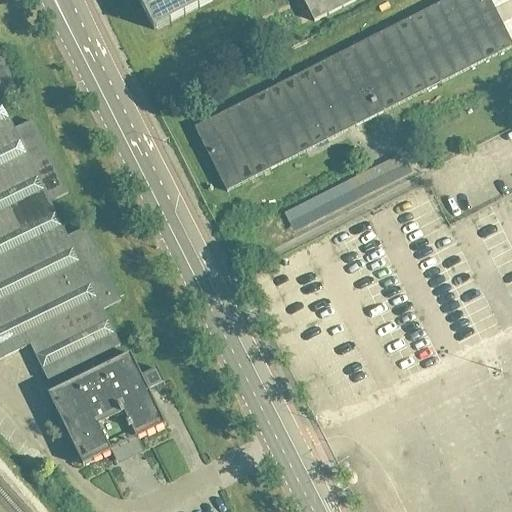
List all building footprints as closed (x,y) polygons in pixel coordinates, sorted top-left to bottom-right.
[(301,0),(313,21),(353,0),(137,0),(154,31),(213,0),(301,0)] [(228,191),(257,177),(511,46),(511,44),(489,0),(447,0),(196,128),(195,127),(194,127),(228,193),(229,192),(228,191)] [(0,92),(14,86),(0,57),(0,92)] [(67,194),(32,122),(14,130),(0,102),(0,226),(49,202),(67,194)] [(397,167),(298,209),(306,226),(312,224),(309,216),(332,207),(331,204),(353,195),(357,204),(405,184),(397,167)] [(119,302),(84,229),(66,238),(49,202),(0,226),(0,360),(30,346),(47,382),(70,371),(97,358),(119,347),(101,310),(119,302)] [(165,427),(148,393),(162,386),(162,387),(164,386),(156,370),(155,371),(141,378),(130,355),(102,368),(97,358),(70,371),(75,382),(47,395),(82,468),(84,467),(83,466),(163,427),(163,428),(165,427)]
